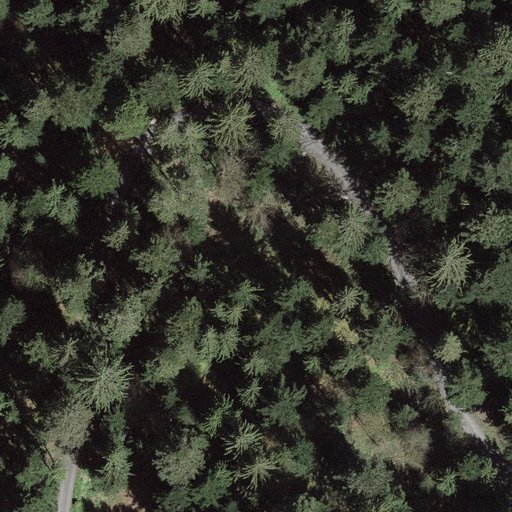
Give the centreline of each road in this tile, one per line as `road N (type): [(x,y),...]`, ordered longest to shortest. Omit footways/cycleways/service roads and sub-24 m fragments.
road 1 (track): [(511,479),(476,436),(393,264),(334,165),(287,120),(233,102),(186,112),(145,141),(115,231),(63,511)]
road 2 (track): [(145,141),(26,0)]
